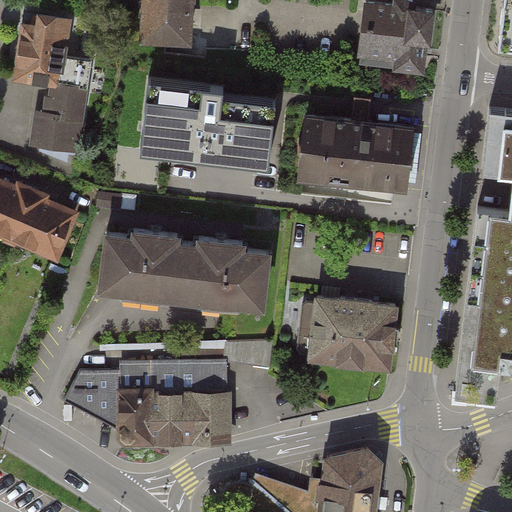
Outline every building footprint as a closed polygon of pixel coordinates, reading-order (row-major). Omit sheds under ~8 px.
[(145,0),(144,37),(189,39),(191,0),(145,0)] [(406,0),(363,0),(357,54),(429,63),(436,4),(406,0)] [(511,0),(499,0),(494,48),(511,50),(511,0)] [(13,78),(49,83),(59,84),(60,77),(64,48),(68,20),(35,15),(31,42),(19,40),(13,78)] [(64,48),(60,77),(86,81),(91,52),(64,48)] [(76,149),(86,81),(60,77),(59,84),(49,83),(40,144),(76,149)] [(223,86),(149,78),(144,124),(159,126),(156,151),(254,162),(257,137),(272,139),(277,99),(222,93),(223,86)] [(511,170),(511,109),(491,107),(484,167),(511,170)] [(310,116),(302,180),(406,192),(414,129),(310,116)] [(153,167),(140,166),(142,142),(122,140),(118,179),(151,183),(153,167)] [(0,231),(56,256),(77,206),(0,173),(0,231)] [(502,361),(511,362),(511,211),(479,208),(462,356),(458,389),(498,394),(502,361)] [(106,227),(99,285),(263,304),(270,246),(244,243),(245,236),(198,230),(197,237),(178,235),(179,228),(133,223),(132,230),(106,227)] [(387,371),(394,307),(311,298),(304,362),(387,371)] [(274,335),(199,335),(199,356),(274,357),(274,335)] [(120,439),(230,439),(231,359),(120,358),(120,370),(84,370),(71,398),(120,423),(120,439)] [(368,446),(327,455),(321,494),(318,511),(374,511),(382,458),(368,446)] [(230,511),(318,511),(321,494),(255,474),(253,482),(240,480),(229,484),(223,497),(226,509),(230,511)]
